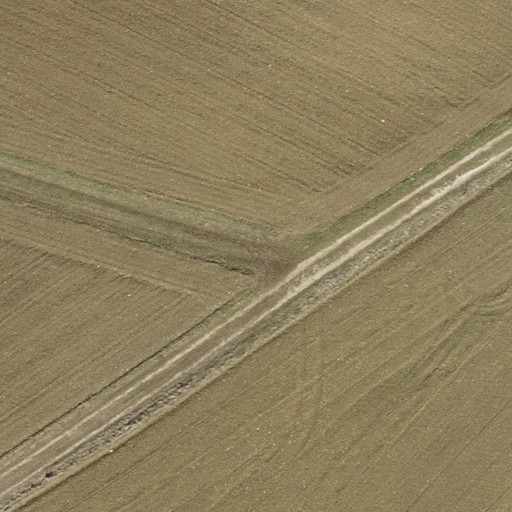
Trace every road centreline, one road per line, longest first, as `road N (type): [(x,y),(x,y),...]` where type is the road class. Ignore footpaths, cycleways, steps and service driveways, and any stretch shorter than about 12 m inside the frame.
road 1 (track): [(0,499),(511,148)]
road 2 (track): [(347,261),(0,149)]
